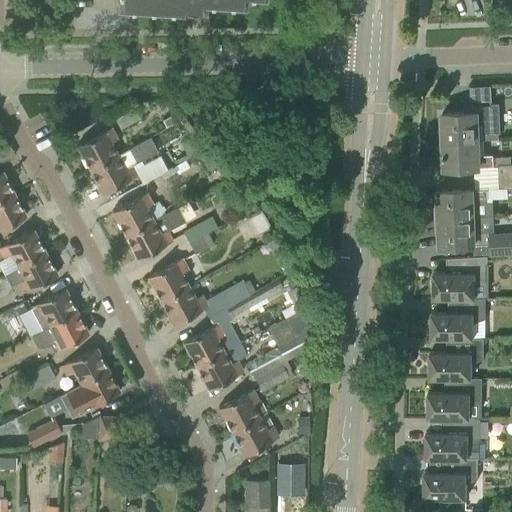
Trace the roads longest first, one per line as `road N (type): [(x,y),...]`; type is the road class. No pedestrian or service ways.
road 1 (residential): [(206,511),(206,463),(0,100)]
road 2 (tertiary): [(345,511),(373,62)]
road 3 (residential): [(0,68),(373,62)]
road 4 (residential): [(373,62),(511,56)]
